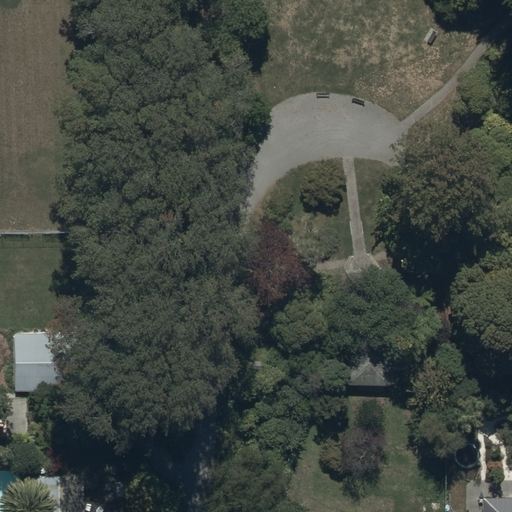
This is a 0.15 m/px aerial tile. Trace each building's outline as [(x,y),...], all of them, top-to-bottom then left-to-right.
[(83,333),(11,332),(10,392),(41,392),(41,380),(83,381),(83,333)] [(344,386),(389,386),(388,343),(345,344),(344,361),(330,361),(330,380),(344,380),(344,386)] [(25,399),(3,399),(3,442),(25,442),(25,399)] [(17,511),(17,469),(0,468),(0,511),(17,511)] [(81,511),(81,475),(24,476),(24,511),(81,511)] [(511,511),(511,498),(480,498),(479,511),(511,511)]
